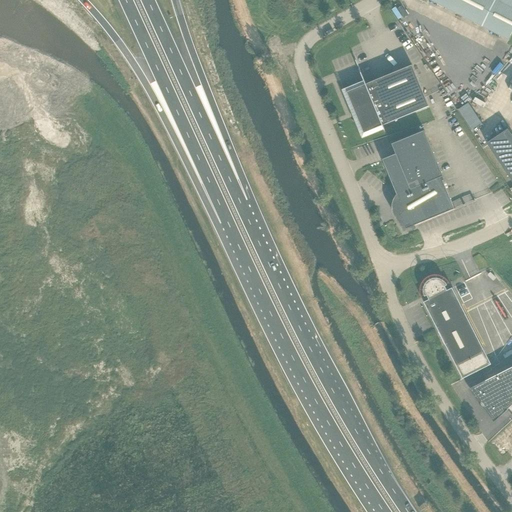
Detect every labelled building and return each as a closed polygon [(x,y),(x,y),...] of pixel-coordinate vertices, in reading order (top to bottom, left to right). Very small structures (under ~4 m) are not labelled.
[(511,0),(429,0),(509,40),(511,33),(511,0)] [(364,133),(429,106),(412,65),(347,92),(364,133)] [(451,99),(433,106),(438,117),(455,109),(451,99)] [(468,102),(458,109),(471,129),(482,122),(468,102)] [(511,135),(508,129),(487,143),(511,181),(511,135)] [(454,209),(443,181),(445,181),(424,131),(392,145),(396,155),(382,160),(399,199),(398,200),(397,201),(397,202),(397,203),(396,204),(396,205),(396,206),(396,208),(396,209),(396,210),(396,211),(396,212),(397,213),(397,214),(398,216),(398,217),(396,218),(404,233),(415,228),(414,226),(455,209),(454,209)] [(447,291),(445,287),(447,286),(447,285),(446,284),(445,283),(444,282),(443,281),(443,280),(442,280),(440,279),(439,279),(437,278),(436,278),(435,278),(433,279),(432,279),(430,280),(429,281),(428,282),(426,283),(425,284),(425,285),(424,287),(424,288),(424,289),(423,290),(423,291),(424,293),(424,294),(424,295),(424,296),(427,295),(429,300),(424,303),(463,379),(491,365),(452,288),(447,291)] [(511,405),(511,367),(469,390),(494,422),(511,405)] [(511,428),(502,438),(511,448),(511,428)]
